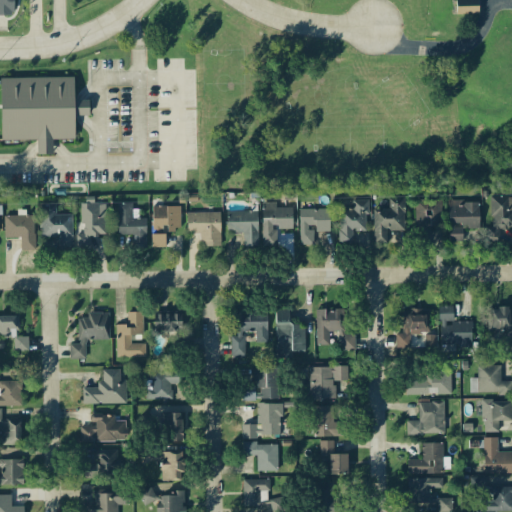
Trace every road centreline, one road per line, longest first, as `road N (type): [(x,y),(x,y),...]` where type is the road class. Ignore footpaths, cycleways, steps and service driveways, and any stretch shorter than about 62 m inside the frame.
road 1 (residential): [(0,282),(511,273)]
road 2 (residential): [(375,276),(380,511)]
road 3 (residential): [(214,511),(210,280)]
road 4 (residential): [(54,511),(50,282)]
road 5 (residential): [(149,0),(88,40),(0,50)]
road 6 (residential): [(375,26),(286,19),(243,0)]
